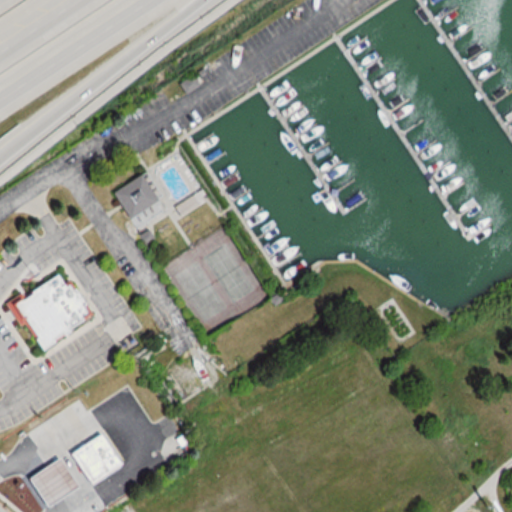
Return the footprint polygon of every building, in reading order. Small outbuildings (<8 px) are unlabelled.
[(177,83),(183,92),(195,84),(189,75),(177,83)] [(166,210),(143,170),(109,190),(132,229),(166,210)] [(67,280),(89,315),(38,350),(7,303),(52,276),(57,284),(67,280)] [(383,461),(393,448),(366,427),(356,440),(383,461)] [(94,431),(115,463),(84,484),(63,452),(94,431)] [(53,456),(72,486),(39,507),(20,477),(53,456)]
